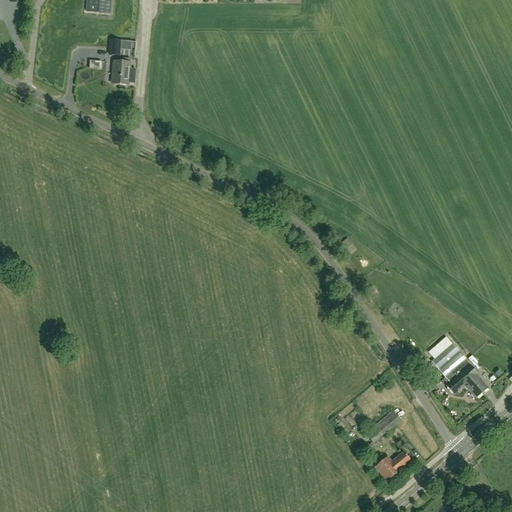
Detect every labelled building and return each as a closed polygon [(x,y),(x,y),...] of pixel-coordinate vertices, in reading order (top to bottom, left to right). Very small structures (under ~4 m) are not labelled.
[(111,0),(87,0),(86,12),(110,14),(111,0)] [(65,47),(66,17),(54,16),(53,46),(65,47)] [(120,41),(111,41),(110,56),(119,56),(120,41)] [(130,63),(114,62),(114,63),(112,84),(129,86),(129,83),(134,84),(136,70),(130,69),(130,63)] [(375,284),(370,287),(376,297),(380,294),(375,284)] [(466,360),(458,351),(452,344),(432,362),(448,381),(451,384),(447,388),(453,394),(464,385),(476,399),(488,389),(476,375),(477,373),(471,367),(466,360)] [(373,443),(401,420),(393,410),(366,434),(373,443)] [(385,459),(381,454),(373,462),(377,466),(376,467),(388,482),(399,472),(411,462),(403,452),(391,463),(387,458),(385,459)]
